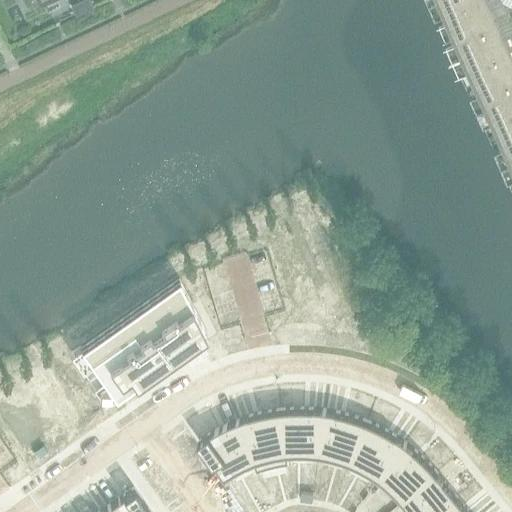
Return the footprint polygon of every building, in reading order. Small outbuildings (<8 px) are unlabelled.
[(89,0),(78,0),(70,4),(75,15),(93,7),(89,0)] [(448,0),(500,119),(504,129),(509,140),(511,146),(511,13),(506,0),(448,0)] [(178,275),(80,344),(115,393),(161,361),(165,358),(178,349),(206,329),(193,303),(178,275)] [(291,406),(281,407),(286,452),(287,452),(296,451),(309,451),(319,452),(325,407),(314,406),(303,406),(291,406)] [(249,413),(238,417),(255,460),(254,460),(257,469),(267,466),(278,463),(288,461),(287,452),(286,452),(281,407),(271,408),(259,411),(249,413)] [(325,407),(319,452),(329,454),(341,457),(350,461),(368,418),(358,415),(346,411),(336,409),(325,407)] [(210,431),(199,438),(225,476),(234,470),(245,464),(254,460),(255,460),(238,417),(228,421),(224,424),(217,427),(210,431)] [(368,418),(350,461),(359,465),(370,471),(379,477),(406,440),(397,434),(388,428),(377,423),(368,418)] [(406,440),(379,477),(387,483),(396,491),(402,499),(438,470),(431,462),(423,454),(415,447),(406,440)] [(438,470),(402,499),(413,511),(433,511),(457,493),(438,470)] [(152,511),(133,485),(108,503),(114,511),(152,511)] [(302,491),(300,499),(312,500),(313,493),(302,491)] [(471,511),(457,493),(433,511),(471,511)] [(114,511),(108,503),(94,511),(114,511)]
